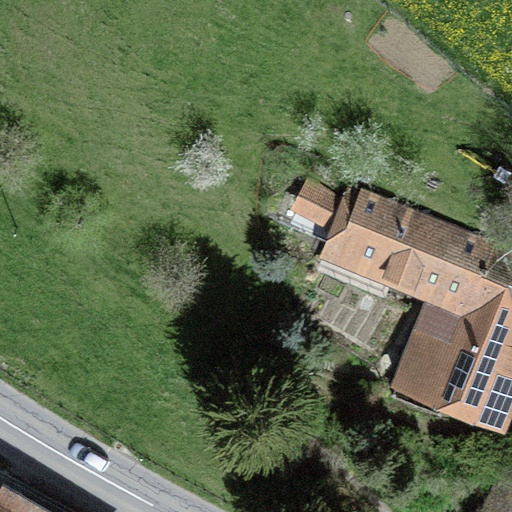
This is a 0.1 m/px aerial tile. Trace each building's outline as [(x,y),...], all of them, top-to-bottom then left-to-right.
[(333,190),(303,173),(286,202),(316,219),(333,190)] [(430,294),(461,307),(484,252),(490,238),(363,188),(338,245),(434,285),(430,294)] [(511,354),(511,263),(484,252),(461,307),(430,294),(400,366),(490,404),(499,382),(511,387),(511,356),(511,354)] [(511,511),(511,478),(507,476),(488,511),(460,511),(445,504),(441,511),(511,511)] [(0,503),(0,511),(25,511),(3,499),(0,503)]
